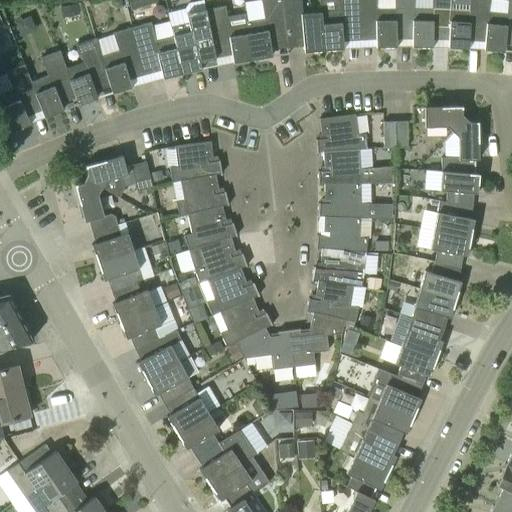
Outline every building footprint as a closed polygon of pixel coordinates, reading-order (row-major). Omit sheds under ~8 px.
[(121,0),(110,0),(111,5),(117,8),(123,7),(121,0)] [(142,0),(128,0),(131,9),(144,6),(142,0)] [(287,47),(280,0),(262,0),(266,18),(246,22),(252,60),(272,56),(271,49),(287,47)] [(323,51),(320,12),(301,14),(299,0),(280,0),(287,47),(303,45),(304,52),(323,51)] [(359,41),(356,0),(319,0),(320,12),(323,51),(343,49),(343,42),(359,41)] [(395,47),(395,8),(375,9),(375,0),(356,0),(359,41),(376,40),(376,47),(395,47)] [(431,47),(432,9),(412,8),(412,0),(395,0),(396,8),(395,8),(395,47),(396,47),(396,40),(412,39),(412,47),(431,47)] [(467,49),(470,10),(450,9),(450,0),(433,0),(433,9),(432,9),(431,47),(432,47),(432,40),(448,40),(448,47),(467,49)] [(503,52),(507,13),(487,11),(488,0),(470,0),(470,10),(467,49),(468,49),(468,41),(484,42),(483,50),(503,52)] [(511,0),(508,0),(507,13),(503,52),(504,52),(505,44),(511,45),(511,0)] [(64,23),(82,19),(78,1),(60,5),(64,23)] [(252,60),(246,22),(227,25),(224,6),(205,10),(215,59),(232,55),(233,63),(252,60)] [(215,59),(205,10),(188,13),(190,21),(170,26),(173,36),(181,74),(201,69),(199,62),(215,59)] [(181,74),(173,36),(154,41),(149,23),(131,28),(145,76),(161,71),(163,78),(181,74)] [(145,76),(131,28),(114,32),(120,51),(101,57),(110,86),(112,93),(131,87),(129,80),(145,76)] [(110,86),(101,57),(100,57),(95,39),(78,44),(84,62),(65,69),(78,105),(97,98),(95,91),(110,86)] [(78,105),(65,69),(59,51),(42,57),(49,75),(30,82),(42,111),(44,118),(63,110),(61,103),(76,98),(78,105)] [(42,111),(30,82),(23,65),(0,73),(0,106),(11,132),(30,124),(27,117),(42,111)] [(453,132),(465,119),(462,115),(461,106),(424,107),(424,127),(447,126),(453,132)] [(358,149),(358,150),(366,149),(365,134),(357,135),(354,114),(325,118),(318,119),(321,139),(315,140),(315,153),(322,152),(358,149)] [(465,119),(453,132),(458,138),(459,155),(441,156),(441,171),(444,171),(448,172),(478,175),(479,174),(475,174),(474,160),(478,160),(478,122),(469,122),(465,119)] [(395,148),(395,121),(383,122),(383,148),(395,148)] [(407,121),(395,121),(395,148),(408,147),(407,121)] [(181,181),(216,174),(222,173),(220,161),(214,162),(211,141),(175,146),(178,166),(170,167),(173,182),(181,181)] [(359,183),(359,184),(367,184),(367,182),(393,183),(393,167),(359,169),(358,150),(358,149),(322,152),(323,171),(317,172),(317,184),(359,183)] [(122,156),(86,166),(88,174),(85,179),(101,188),(102,187),(112,193),(119,182),(117,177),(127,175),(122,156)] [(138,190),(152,187),(146,161),(132,165),(138,190)] [(152,182),(163,179),(161,170),(150,173),(152,182)] [(448,172),(444,171),(442,191),(446,191),(445,202),(472,206),(473,193),(480,194),(481,174),(479,174),(478,175),(448,172)] [(181,181),(184,200),(176,201),(180,216),(188,214),(223,205),(223,206),(229,204),(226,192),(220,193),(216,174),(181,181)] [(92,232),(117,225),(114,213),(103,216),(97,195),(101,188),(85,179),(83,183),(74,185),(84,222),(88,221),(92,232)] [(317,216),(323,216),(359,218),(367,218),(368,203),(360,203),(359,184),(359,183),(317,184),(323,184),(324,204),(317,204),(317,216)] [(472,206),(445,202),(438,201),(437,212),(433,231),(470,237),(474,219),(470,218),(472,206)] [(188,214),(192,233),(185,235),(189,250),(237,235),(233,223),(227,225),(223,206),(223,205),(188,214)] [(314,248),(321,249),(364,253),(366,238),(358,237),(359,218),(323,216),(322,236),(316,236),(314,248)] [(97,263),(133,251),(127,233),(121,235),(117,225),(92,232),(95,244),(92,245),(97,263)] [(470,237),(433,231),(430,249),(436,250),(434,262),(460,268),(463,255),(467,256),(470,237)] [(237,235),(189,250),(195,268),(200,283),(207,280),(241,267),(247,265),(243,254),(237,255),(231,237),(237,235)] [(171,253),(181,250),(178,239),(168,242),(171,253)] [(153,255),(166,251),(163,242),(150,246),(153,255)] [(317,281),(317,280),(352,286),(361,288),(364,253),(321,249),(319,268),(312,267),(310,280),(317,281)] [(111,291),(136,282),(133,271),(139,269),(133,251),(97,263),(103,281),(107,279),(111,291)] [(460,268),(434,262),(431,272),(424,271),(419,289),(455,300),(460,281),(457,280),(460,268)] [(207,280),(214,298),(207,301),(213,315),(220,312),(253,297),(259,295),(254,283),(248,286),(241,267),(207,280)] [(380,290),(381,279),(369,277),(367,288),(380,290)] [(344,319),(354,322),(357,307),(349,305),(352,286),(317,280),(317,281),(314,300),(307,299),(305,311),(312,313),(344,319)] [(389,280),(387,288),(396,291),(398,283),(389,280)] [(119,321),(154,307),(147,290),(140,292),(136,282),(111,291),(116,302),(112,304),(119,321)] [(169,299),(181,295),(176,282),(164,287),(169,299)] [(455,300),(419,289),(414,307),(420,309),(417,320),(442,328),(446,316),(450,317),(455,300)] [(0,323),(21,318),(14,306),(15,304),(11,298),(9,298),(8,295),(0,297),(0,323)] [(220,312),(228,330),(221,333),(227,347),(236,342),(272,323),(267,313),(261,315),(253,297),(220,312)] [(195,319),(207,315),(203,304),(191,308),(195,319)] [(134,349),(159,338),(154,327),(161,325),(154,307),(119,321),(126,339),(130,337),(134,349)] [(288,330),(293,367),(314,364),(312,347),(328,345),(327,335),(340,334),(344,319),(312,313),(308,332),(300,333),(299,329),(288,330)] [(362,315),(360,324),(371,327),(373,318),(362,315)] [(21,318),(0,323),(0,348),(33,340),(27,329),(28,327),(24,321),(22,321),(21,318)] [(442,328),(417,320),(413,330),(407,328),(400,346),(436,359),(442,341),(438,339),(442,328)] [(236,342),(244,358),(270,355),(272,370),(293,367),(288,330),(278,332),(279,336),(270,337),(265,327),(272,324),(272,323),(236,342)] [(146,379),(179,361),(170,345),(164,348),(159,338),(134,349),(140,360),(137,362),(146,379)] [(219,340),(205,347),(209,355),(223,348),(219,340)] [(355,344),(343,340),(339,351),(351,356),(355,344)] [(228,348),(234,360),(241,357),(235,345),(228,348)] [(436,359),(400,346),(394,363),(400,366),(396,376),(421,386),(426,375),(429,376),(436,359)] [(164,404),(187,391),(193,388),(179,361),(146,379),(155,395),(158,394),(164,404)] [(0,396),(23,391),(17,366),(0,369),(0,396)] [(421,386),(396,376),(378,369),(366,396),(369,397),(413,416),(420,399),(417,397),(421,386)] [(23,391),(0,396),(0,439),(4,438),(0,423),(29,415),(23,391)] [(176,433),(209,414),(199,397),(193,401),(187,391),(164,404),(170,415),(167,417),(176,433)] [(283,409),(281,392),(267,394),(262,395),(270,410),(283,409)] [(413,416),(369,397),(362,415),(356,413),(352,423),(397,443),(402,432),(406,433),(413,416)] [(251,404),(258,415),(266,410),(259,399),(251,404)] [(291,425),(291,412),(278,412),(278,425),(291,425)] [(296,426),(307,426),(306,412),(296,412),(296,426)] [(339,412),(328,437),(341,443),(353,419),(339,412)] [(196,457),(218,443),(212,433),(218,430),(209,414),(176,433),(186,449),(189,447),(196,457)] [(397,443),(352,423),(339,449),(353,456),(387,473),(396,456),(392,454),(397,443)] [(209,485),(252,457),(255,454),(239,430),(218,443),(196,457),(202,467),(199,470),(209,485)] [(296,441),(297,459),(315,457),(313,439),(296,441)] [(280,458),(295,457),(293,443),(278,445),(280,458)] [(24,496),(65,467),(55,451),(51,454),(45,444),(7,471),(24,496)] [(387,473),(353,456),(345,473),(351,476),(346,487),(356,491),(356,492),(374,501),(374,500),(371,498),(375,488),(379,490),(387,473)] [(227,511),(243,500),(268,482),(252,457),(209,485),(220,501),(223,499),(230,508),(226,510),(227,511)] [(511,466),(506,463),(496,484),(503,488),(511,492),(511,466)] [(35,511),(52,511),(72,498),(66,489),(76,482),(65,467),(24,496),(35,511)] [(511,511),(511,492),(503,488),(493,507),(504,511),(511,511)] [(368,511),(374,501),(356,492),(346,511),(368,511)] [(104,511),(94,497),(78,507),(72,498),(52,511),(104,511)] [(251,511),(243,500),(227,511),(251,511)]
